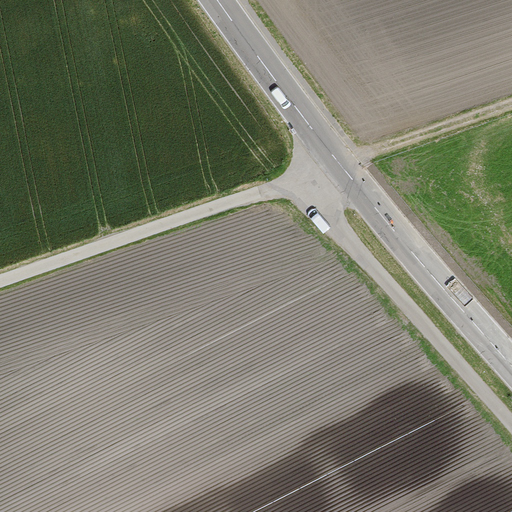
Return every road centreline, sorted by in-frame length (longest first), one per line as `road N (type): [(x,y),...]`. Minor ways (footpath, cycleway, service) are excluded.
road 1 (track): [(0,283),(300,186),(339,162),(511,101)]
road 2 (secondary): [(222,0),(312,131),(511,366)]
